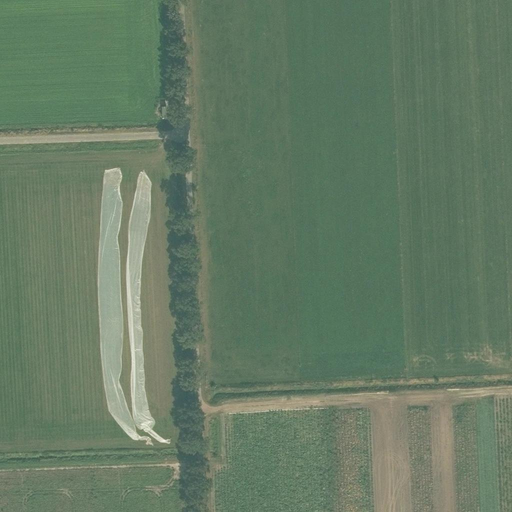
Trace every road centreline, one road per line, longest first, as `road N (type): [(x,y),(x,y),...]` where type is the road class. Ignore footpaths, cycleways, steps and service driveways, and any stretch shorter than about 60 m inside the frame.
road 1 (unclassified): [(202,511),(186,137)]
road 2 (unclassified): [(0,143),(186,137)]
road 3 (unclassified): [(186,137),(179,0)]
